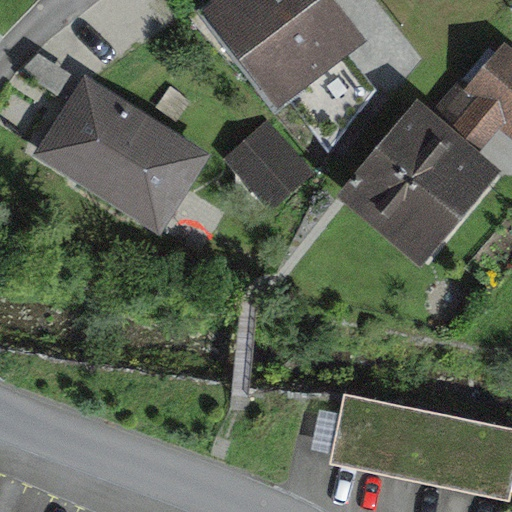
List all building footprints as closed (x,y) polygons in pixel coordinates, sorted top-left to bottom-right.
[(331,0),(215,0),(199,13),(273,113),(365,46),(331,0)] [(511,49),(504,42),(496,52),(439,120),(482,155),(504,129),(511,135),(511,49)] [(86,77),(35,157),(160,236),(210,156),(86,77)] [(439,120),(416,100),(335,198),(423,271),(504,174),(482,155),(439,120)] [(316,172),(265,122),(225,163),(275,213),(316,172)] [(511,433),(344,399),(330,466),(511,503),(511,496),(511,433)]
